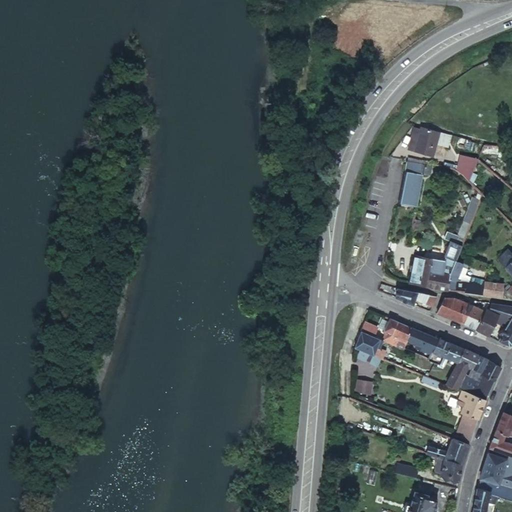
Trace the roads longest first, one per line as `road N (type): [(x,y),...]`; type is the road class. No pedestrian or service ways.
road 1 (primary): [(488,22),(424,55),(374,107),(335,188),(323,282)]
road 2 (primary): [(323,282),(304,511)]
road 3 (tertiary): [(362,296),(511,358)]
road 4 (tertiary): [(511,366),(461,511)]
road 5 (residential): [(393,167),(362,296)]
